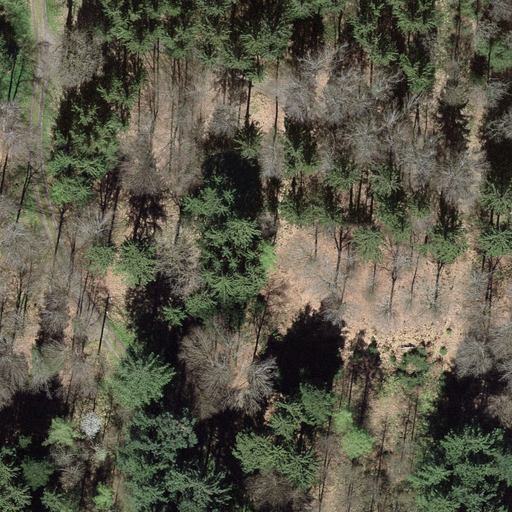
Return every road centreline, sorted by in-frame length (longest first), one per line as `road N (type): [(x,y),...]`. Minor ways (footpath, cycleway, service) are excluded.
road 1 (track): [(270,511),(122,356),(74,278),(50,205),(33,0)]
road 2 (track): [(36,45),(141,39),(193,52),(511,181)]
